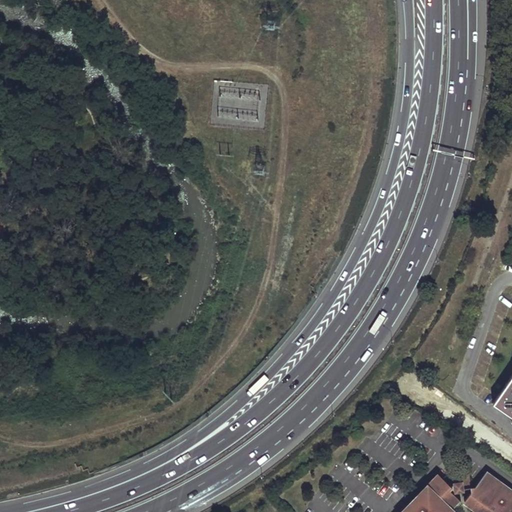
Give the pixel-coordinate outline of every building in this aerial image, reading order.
[(511,374),(492,403),(511,416),(511,374)] [(511,511),(511,490),(498,480),(496,483),(490,478),(492,476),(486,471),(475,486),(471,487),(463,488),(463,490),(471,489),(471,493),(465,502),(471,506),(473,504),(477,507),(476,510),(478,511),(511,511)] [(462,481),(463,488),(471,487),(468,473),(453,475),(454,483),(462,481)] [(438,474),(435,477),(440,482),(443,478),(438,474)] [(446,511),(453,505),(452,505),(458,498),(453,493),(449,489),(452,487),(451,486),(445,480),(443,478),(440,482),(435,477),(420,492),(424,495),(413,506),(412,505),(405,511),(404,510),(403,509),(399,511),(446,511)] [(449,489),(453,493),(455,491),(463,490),(463,488),(462,481),(454,483),(451,486),(452,487),(449,489)] [(420,492),(404,510),(405,511),(412,505),(413,506),(424,495),(420,492)]
